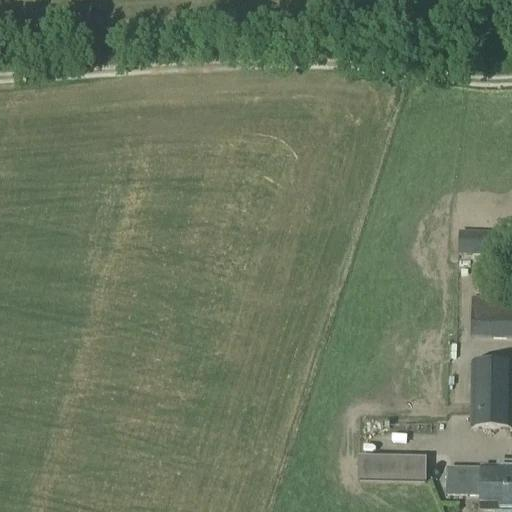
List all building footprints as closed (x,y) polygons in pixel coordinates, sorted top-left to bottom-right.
[(460,234),(459,255),(492,256),(493,235),(460,234)] [(511,301),(472,301),(471,341),(511,341),(511,301)] [(511,366),(472,365),(470,429),(511,431),(511,410),(511,366)] [(359,462),(358,483),(424,485),(425,463),(359,462)] [(448,471),(447,497),(468,497),(482,498),(481,511),(511,511),(511,464),(498,464),(498,470),(482,470),(482,472),(468,471),(448,471)]
